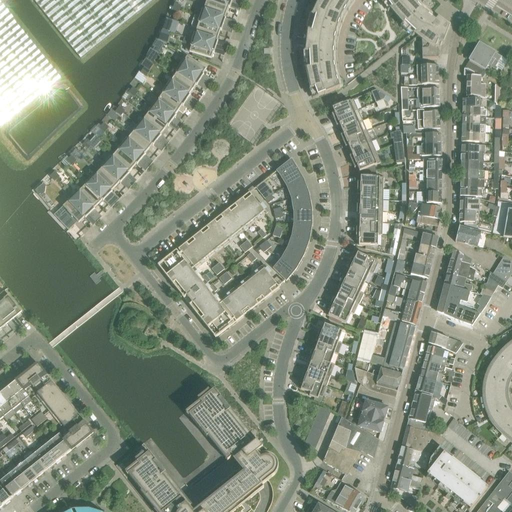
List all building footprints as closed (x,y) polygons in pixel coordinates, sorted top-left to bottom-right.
[(32,0),(80,59),(154,0),(32,0)] [(238,1),(234,0),(232,0),(232,2),(225,0),(206,0),(205,5),(226,13),(228,8),(229,8),(231,5),(235,7),(238,1)] [(310,33),(308,54),(310,54),(310,70),(309,70),(313,92),(315,91),(318,99),(328,95),(328,96),(342,90),(340,83),(339,83),(339,81),(338,75),(336,69),(336,67),(336,61),(336,55),(335,55),(335,53),(336,53),(336,46),(337,40),(337,38),(339,32),(341,26),(340,26),(341,24),(344,19),(347,13),(346,13),(347,11),(348,11),(351,6),(354,1),(355,0),(386,0),(394,10),(393,11),(406,26),(407,25),(412,30),(416,34),(420,38),(425,42),(425,61),(441,60),(441,49),(441,47),(446,35),(449,27),(447,24),(446,24),(445,24),(441,20),(436,16),(431,12),(429,11),(425,7),(423,5),(419,1),(418,0),(322,0),(314,17),(316,18),(312,33),(310,33)] [(0,127),(60,79),(12,19),(13,18),(0,2),(0,127)] [(202,10),(200,16),(223,25),(224,22),(226,18),(224,18),(226,13),(205,5),(203,10),(202,10)] [(197,28),(218,36),(220,31),(221,31),(222,28),(227,29),(229,23),(224,22),(223,25),(200,16),(199,17),(195,15),(191,26),(197,28)] [(194,34),(192,40),(216,47),(217,44),(218,41),(217,41),(218,36),(197,28),(195,34),(194,34)] [(215,50),(220,52),(222,46),(217,44),(216,47),(192,40),(185,38),(183,43),(187,45),(185,51),(211,59),(213,53),(214,54),(215,50)] [(501,71),(507,62),(479,44),(472,54),(470,54),(468,57),(469,60),(484,70),(487,65),(490,67),(497,71),(498,69),(501,71)] [(183,61),(179,67),(200,80),(202,78),(204,75),(203,74),(206,69),(187,57),(184,62),(183,61)] [(484,98),(485,85),(481,85),(481,80),(485,73),(469,63),(464,70),(463,76),(467,77),(467,84),(466,84),(466,89),(467,89),(466,97),(480,97),(484,98)] [(415,66),(415,76),(421,75),(421,76),(438,75),(438,66),(415,66)] [(176,73),(173,78),(193,90),(196,85),(197,86),(198,83),(203,86),(206,80),(202,78),(200,80),(179,67),(175,72),(176,73)] [(439,84),(438,75),(421,76),(421,75),(415,76),(415,80),(411,80),(411,86),(416,86),(417,85),(439,84)] [(170,81),(166,87),(186,101),(188,98),(190,95),(189,95),(193,90),(173,78),(170,82),(170,81)] [(211,83),(206,80),(203,86),(208,89),(211,83)] [(163,93),(160,97),(178,111),(182,106),(183,106),(185,104),(189,106),(193,101),(188,98),(186,101),(166,87),(162,92),(163,93)] [(417,100),(419,100),(439,99),(438,89),(422,89),(416,89),(417,100)] [(382,99),(383,99),(386,96),(381,93),(380,94),(374,90),(370,92),(374,103),(382,99)] [(156,101),(152,106),(172,121),(174,119),(176,116),(175,115),(178,111),(160,97),(157,102),(156,101)] [(331,115),(334,120),(358,110),(353,99),(332,108),(334,113),(331,115)] [(439,107),(439,99),(419,100),(420,109),(423,109),(422,108),(439,107)] [(463,99),(463,109),(483,109),(484,101),(480,101),(480,100),(463,99)] [(197,105),(193,101),(189,106),(194,110),(197,105)] [(149,112),(146,117),(164,130),(167,126),(168,127),(170,124),(174,127),(178,122),(174,119),(172,121),(152,106),(148,112),(149,112)] [(483,111),(483,109),(463,109),(462,117),(479,117),(479,118),(485,118),(486,111),(483,111)] [(339,125),(341,130),(362,121),(358,110),(334,120),(336,126),(339,125)] [(417,110),(417,120),(440,120),(440,111),(424,112),(424,110),(417,110)] [(141,120),(137,125),(157,141),(159,138),(161,136),(160,135),(164,130),(146,117),(142,121),(141,120)] [(462,117),(462,126),(482,125),(485,126),(485,118),(479,118),(479,117),(462,117)] [(440,129),(440,120),(417,120),(417,129),(440,129)] [(340,135),(343,141),(367,131),(362,121),(341,130),(343,134),(340,135)] [(183,125),(178,122),(174,127),(179,130),(183,125)] [(134,131),(131,135),(148,150),(152,145),(153,146),(155,143),(159,147),(163,142),(159,138),(157,141),(137,125),(133,130),(134,131)] [(462,126),(462,134),(485,134),(485,126),(482,125),(462,126)] [(406,127),(406,134),(411,134),(414,134),(414,126),(406,127)] [(348,146),(350,151),(371,142),(367,131),(343,141),(345,147),(348,146)] [(396,132),(390,134),(391,140),(393,140),(394,145),(402,142),(401,136),(400,131),(396,132)] [(425,139),(425,145),(441,145),(441,134),(411,134),(406,134),(406,139),(411,139),(425,139)] [(485,143),(485,134),(462,134),(461,142),(485,143)] [(126,139),(122,144),(141,160),(143,158),(145,155),(145,154),(148,150),(131,135),(127,139),(126,139)] [(167,145),(163,142),(159,147),(163,150),(167,145)] [(349,156),(352,162),(376,152),(371,142),(350,151),(352,155),(349,156)] [(402,142),(394,145),(396,164),(404,163),(403,148),(402,142)] [(118,150),(115,154),(132,169),(136,164),(137,165),(139,162),(143,166),(147,161),(143,158),(141,160),(122,144),(118,149),(118,150)] [(441,156),(441,145),(425,145),(421,145),(421,156),(441,156)] [(410,147),(410,146),(407,146),(407,160),(409,160),(414,160),(419,160),(419,155),(412,155),(412,147),(410,147)] [(461,146),(461,155),(483,155),(484,155),(484,146),(461,146)] [(380,163),(376,152),(352,162),(354,168),(357,167),(359,172),(380,163)] [(111,157),(106,162),(125,179),(127,176),(129,174),(128,173),(132,169),(115,154),(111,158),(111,157)] [(461,155),(461,163),(483,163),(483,155),(461,155)] [(280,177),(287,188),(303,180),(295,166),(291,160),(276,172),(280,177)] [(423,160),(423,171),(441,171),(441,160),(423,160)] [(151,165),(147,161),(143,166),(147,170),(151,165)] [(131,180),(127,176),(125,179),(106,162),(102,167),(99,171),(115,187),(119,183),(120,184),(122,181),(126,185),(131,180)] [(461,163),(461,171),(478,172),(478,171),(483,171),(483,163),(461,163)] [(94,174),(90,179),(107,197),(110,194),(112,192),(111,191),(115,187),(99,171),(95,175),(94,174)] [(423,182),(426,182),(441,182),(441,171),(423,171),(423,182)] [(483,172),(483,171),(478,171),(478,172),(461,171),(460,180),(484,180),(484,172),(483,172)] [(357,182),(357,189),(383,189),(383,178),(360,177),(360,182),(357,182)] [(86,185),(82,188),(98,205),(102,201),(103,201),(105,199),(109,203),(113,198),(110,194),(107,197),(90,179),(85,184),(86,185)] [(135,184),(131,180),(126,185),(131,188),(135,184)] [(287,188),(291,199),(309,194),(303,180),(287,188)] [(484,189),(484,180),(460,180),(460,188),(483,189),(484,189)] [(426,182),(426,193),(441,193),(441,182),(426,182)] [(77,191),(72,196),(90,214),(92,212),(95,210),(94,209),(98,205),(82,188),(78,192),(77,191)] [(482,198),(483,189),(460,188),(460,197),(482,198)] [(360,195),(360,200),(383,201),(383,189),(357,189),(357,195),(360,195)] [(250,192),(157,266),(183,299),(186,297),(192,303),(189,306),(215,339),(279,288),(269,275),(271,274),(264,265),(262,267),(264,269),(221,303),(214,293),(217,290),(212,284),(209,287),(206,284),(210,281),(205,275),(201,278),(194,268),(264,212),(266,214),(268,212),(261,204),(259,205),(250,194),(251,193),(250,192)] [(262,196),(265,200),(271,195),(268,192),(262,196)] [(441,204),(441,193),(426,193),(426,196),(423,196),(423,203),(426,204),(441,204)] [(291,199),(293,212),(312,210),(309,194),(291,199)] [(274,199),(271,195),(265,200),(268,204),(274,199)] [(87,216),(91,220),(96,216),(92,212),(90,214),(72,196),(68,201),(62,207),(69,214),(65,218),(73,226),(77,222),(78,224),(84,218),(85,219),(87,216)] [(118,202),(113,198),(109,203),(113,207),(118,202)] [(461,199),(460,211),(478,212),(479,201),(476,200),(461,199)] [(356,205),(356,212),(382,212),(383,201),(360,200),(359,205),(356,205)] [(409,202),(406,214),(413,215),(414,209),(415,209),(416,204),(409,202)] [(421,210),(420,216),(439,220),(441,209),(416,204),(415,209),(421,210)] [(499,208),(497,207),(494,206),(491,216),(496,217),(499,208)] [(294,224),(293,224),(312,226),(312,210),(293,212),(294,224)] [(511,210),(508,210),(503,237),(511,238),(511,210)] [(478,225),(478,212),(460,211),(460,223),(474,223),(474,224),(478,225)] [(359,218),(359,223),(382,224),(382,212),(356,212),(356,218),(359,218)] [(100,220),(96,216),(91,220),(95,224),(100,220)] [(437,227),(439,220),(420,216),(419,218),(417,218),(416,223),(437,227)] [(356,228),(356,234),(378,235),(382,235),(382,224),(359,223),(359,228),(356,228)] [(293,224),(291,237),(309,241),(312,226),(293,224)] [(482,235),(483,233),(459,227),(455,243),(477,248),(480,234),(482,235)] [(257,233),(262,239),(266,236),(261,230),(257,233)] [(422,240),(420,245),(436,248),(438,238),(404,230),(403,234),(416,238),(422,240)] [(365,249),(377,252),(378,235),(356,234),(355,241),(359,241),(358,246),(365,246),(365,249)] [(393,235),(389,255),(395,256),(398,242),(399,236),(395,235),(393,235)] [(304,256),(309,241),(291,237),(287,248),(304,256)] [(247,241),(243,244),(248,250),(252,247),(247,241)] [(266,241),(263,244),(267,250),(271,247),(266,241)] [(240,247),(245,253),(248,250),(243,244),(240,247)] [(263,253),(267,250),(263,244),(259,247),(263,253)] [(420,245),(418,255),(433,259),(436,248),(420,245)] [(287,248),(281,259),(296,270),(304,256),(287,248)] [(453,250),(450,261),(470,266),(476,268),(477,265),(453,250)] [(251,253),(247,256),(252,263),(256,260),(251,253)] [(352,257),(350,263),(370,272),(369,273),(373,274),(378,263),(357,253),(355,258),(352,257)] [(416,254),(413,264),(430,269),(433,259),(418,255),(416,254)] [(511,261),(504,257),(492,274),(505,283),(505,282),(509,276),(511,270),(511,261)] [(286,282),(296,270),(281,259),(273,269),(286,282)] [(469,270),(470,266),(450,261),(447,274),(466,279),(466,280),(472,281),(475,271),(469,270)] [(219,263),(215,266),(220,273),(224,270),(219,263)] [(350,270),(348,274),(365,283),(369,273),(370,272),(350,263),(347,269),(350,270)] [(428,279),(430,269),(413,264),(411,275),(428,279)] [(211,269),(216,276),(220,273),(215,266),(211,269)] [(205,275),(210,281),(214,277),(213,276),(210,272),(205,275)] [(226,273),(223,276),(228,282),(231,279),(226,273)] [(490,273),(488,280),(498,286),(501,289),(505,283),(506,283),(505,282),(505,283),(492,274),(490,273)] [(343,278),(340,284),(360,293),(365,283),(348,274),(346,279),(343,278)] [(465,284),(466,280),(466,279),(447,274),(444,286),(463,291),(469,292),(471,293),(472,286),(465,284)] [(393,286),(405,289),(424,295),(427,284),(413,280),(411,285),(406,283),(405,284),(404,283),(405,278),(396,275),(393,286)] [(224,285),(228,282),(223,276),(219,279),(224,285)] [(378,276),(374,285),(382,288),(381,290),(386,291),(387,286),(389,280),(385,279),(378,276)] [(484,285),(483,286),(486,289),(494,293),(498,286),(488,280),(487,283),(487,284),(484,285)] [(364,294),(360,293),(340,284),(337,289),(340,291),(338,295),(359,305),(364,294)] [(391,286),(388,296),(395,298),(396,294),(398,288),(391,286)] [(469,292),(463,291),(444,286),(441,297),(460,302),(467,304),(469,292)] [(483,286),(480,295),(483,296),(486,297),(491,298),(494,293),(486,289),(483,286)] [(405,289),(402,300),(421,305),(424,295),(405,289)] [(4,291),(0,294),(0,306),(11,321),(14,319),(21,313),(4,291)] [(333,298),(330,304),(350,313),(350,314),(354,315),(359,305),(338,295),(336,300),(333,298)] [(389,320),(398,323),(415,327),(421,305),(402,300),(395,298),(388,296),(386,302),(393,304),(393,305),(400,307),(400,310),(403,310),(402,315),(385,310),(382,318),(389,320)] [(472,327),(480,315),(459,307),(460,302),(441,297),(437,313),(472,327)] [(345,324),(350,314),(350,313),(330,304),(328,310),(330,311),(328,316),(329,317),(342,322),(345,324)] [(0,326),(1,328),(9,323),(12,327),(17,323),(14,319),(11,321),(0,306),(0,326)] [(328,319),(340,325),(341,324),(342,322),(329,317),(328,319)] [(362,333),(365,322),(361,320),(356,331),(362,333)] [(21,328),(17,323),(12,327),(17,332),(21,328)] [(395,323),(392,333),(412,339),(415,328),(401,324),(401,325),(395,323)] [(320,329),(317,335),(338,343),(338,342),(342,331),(324,325),(322,330),(320,329)] [(357,361),(368,364),(377,334),(364,331),(357,361)] [(391,337),(389,344),(409,349),(412,339),(392,333),(392,334),(391,337)] [(463,344),(448,339),(431,333),(428,344),(445,350),(450,352),(456,354),(463,344)] [(318,342),(316,347),(334,353),(334,354),(338,355),(342,344),(338,342),(338,343),(317,335),(315,341),(318,342)] [(511,341),(510,342),(505,347),(499,352),(495,357),(490,363),(487,370),(484,376),(483,383),(482,390),(482,398),(483,405),(485,411),(488,418),(491,424),(496,430),(501,435),(511,444),(511,410),(508,403),(506,395),(507,388),(509,380),(511,375),(511,341)] [(388,349),(386,354),(406,360),(409,349),(389,344),(388,349)] [(312,350),(310,356),(330,364),(334,354),(334,353),(316,347),(315,351),(312,350)] [(428,347),(425,355),(446,360),(449,353),(444,351),(428,347)] [(385,359),(383,365),(389,366),(403,370),(406,360),(386,354),(385,359)] [(372,355),(369,363),(389,369),(389,366),(383,365),(385,359),(372,355)] [(425,355),(423,362),(439,367),(444,368),(446,360),(425,355)] [(310,364),(308,368),(330,376),(334,365),(330,364),(310,356),(307,362),(310,364)] [(423,362),(421,370),(437,374),(442,376),(443,375),(444,369),(444,368),(439,367),(423,362)] [(37,364),(16,381),(24,391),(31,386),(33,388),(34,387),(38,392),(36,393),(64,428),(65,427),(69,432),(68,433),(70,435),(64,441),(71,451),(93,433),(37,364)] [(304,372),(302,378),(326,387),(330,376),(308,368),(307,373),(304,372)] [(381,369),(379,373),(372,371),(371,375),(355,369),(357,383),(368,391),(395,399),(397,392),(402,375),(381,369)] [(346,376),(345,381),(348,382),(355,385),(353,371),(351,371),(347,370),(346,376)] [(421,370),(419,378),(435,382),(436,382),(440,383),(442,376),(437,374),(421,370)] [(322,398),(326,387),(302,378),(299,384),(302,385),(300,390),(310,393),(309,396),(317,399),(318,396),(322,398)] [(419,378),(415,391),(432,396),(435,382),(419,378)] [(29,397),(24,391),(16,381),(8,388),(20,404),(29,397)] [(348,382),(346,388),(349,389),(347,394),(349,395),(352,396),(355,391),(356,385),(355,385),(348,382)] [(8,388),(0,394),(0,395),(12,411),(20,404),(8,388)] [(202,405),(188,415),(206,438),(207,437),(227,461),(251,442),(231,417),(220,425),(217,421),(230,410),(214,390),(200,402),(202,405)] [(415,394),(409,419),(424,424),(431,398),(415,394)] [(0,395),(0,413),(3,417),(12,411),(0,395)] [(437,402),(444,407),(446,401),(441,397),(437,402)] [(360,420),(358,427),(380,433),(383,423),(384,419),(387,408),(365,402),(364,408),(361,407),(358,420),(360,420)] [(315,450),(331,412),(320,407),(304,446),(315,450)] [(347,476),(360,453),(361,451),(374,459),(378,441),(341,418),(323,462),(347,476)] [(409,419),(407,427),(422,431),(424,424),(409,419)] [(441,436),(422,431),(407,427),(401,448),(429,455),(441,436)] [(12,434),(6,438),(9,442),(15,438),(12,434)] [(59,434),(50,441),(63,457),(71,451),(64,441),(59,434)] [(50,441),(42,448),(55,464),(63,457),(50,441)] [(234,480),(250,499),(263,489),(261,486),(273,477),(276,474),(277,470),(278,465),(276,461),(274,458),(270,456),(266,455),(262,455),(258,457),(256,454),(263,449),(257,442),(231,463),(237,470),(243,465),(247,470),(234,480)] [(30,450),(33,455),(46,471),(55,464),(42,448),(38,443),(30,450)] [(430,470),(426,475),(427,475),(428,475),(440,484),(437,487),(449,496),(468,511),(481,496),(487,489),(451,460),(452,458),(439,447),(430,459),(428,468),(430,470)] [(401,448),(397,465),(413,469),(414,467),(425,470),(429,455),(401,448)] [(12,456),(16,462),(22,459),(19,453),(12,456)] [(202,511),(200,509),(195,511),(191,511),(166,479),(157,486),(154,482),(165,473),(149,453),(137,463),(139,466),(128,475),(157,511),(202,511)] [(33,455),(25,462),(38,478),(46,471),(33,455)] [(25,462),(17,468),(29,484),(38,478),(25,462)] [(397,465),(394,477),(410,481),(421,484),(422,479),(412,476),(413,469),(397,465)] [(17,468),(8,475),(21,491),(29,484),(17,468)] [(511,475),(508,472),(502,481),(511,489),(511,490),(505,499),(511,506),(511,475)] [(319,485),(326,489),(331,481),(328,479),(331,476),(327,473),(319,485)] [(0,482),(12,498),(21,491),(8,475),(0,481),(0,482)] [(394,477),(391,488),(407,493),(409,486),(420,489),(421,484),(410,481),(394,477)] [(200,509),(202,511),(234,511),(250,499),(234,480),(200,509)] [(511,489),(502,481),(494,490),(505,499),(511,490),(511,489)] [(341,484),(335,494),(334,494),(347,502),(349,499),(359,505),(363,497),(341,484)] [(0,487),(0,505),(1,507),(10,500),(0,487)] [(489,496),(487,500),(496,508),(497,508),(505,499),(494,490),(489,496)] [(346,511),(354,511),(359,505),(349,499),(347,502),(334,494),(335,494),(332,492),(326,501),(346,511)] [(413,497),(406,502),(408,504),(410,506),(414,509),(417,498),(413,497)] [(511,511),(511,506),(505,499),(497,508),(502,511),(511,511)] [(487,500),(479,509),(482,511),(502,511),(497,508),(496,508),(487,500)] [(329,511),(313,502),(306,511),(329,511)]
